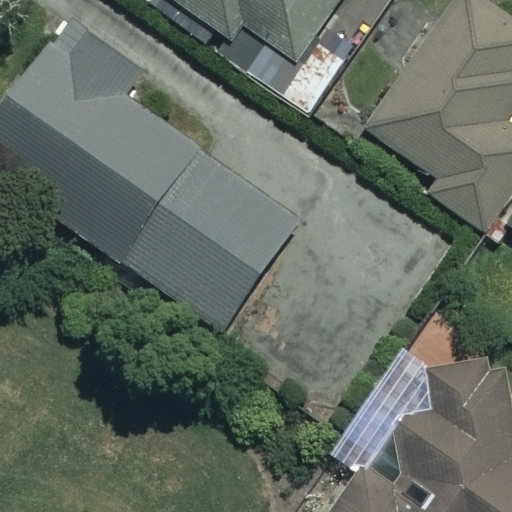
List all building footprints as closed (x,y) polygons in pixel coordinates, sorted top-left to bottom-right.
[(137,0),(276,95),(340,0),(137,0)] [(511,120),(511,0),(455,0),(453,3),(448,0),(403,0),(333,101),(441,177),(430,192),(479,226),(511,178),(511,127),(509,125),(511,120)] [(145,72),(66,17),(0,112),(0,175),(221,328),(299,216),(128,97),(145,72)] [(511,212),(495,237),(511,248),(511,212)] [(511,395),(511,386),(458,350),(388,454),(436,486),(423,506),(365,466),(334,511),(511,511),(511,447),(488,431),(511,395)]
